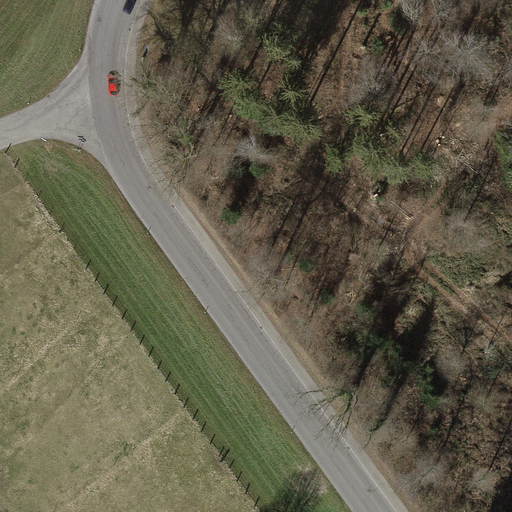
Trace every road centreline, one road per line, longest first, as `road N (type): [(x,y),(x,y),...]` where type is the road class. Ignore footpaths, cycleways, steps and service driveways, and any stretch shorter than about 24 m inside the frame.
road 1 (tertiary): [(378,511),(150,185),(113,98)]
road 2 (track): [(366,0),(353,29),(350,146),(404,288),(511,399)]
road 3 (unclassified): [(113,98),(0,143)]
